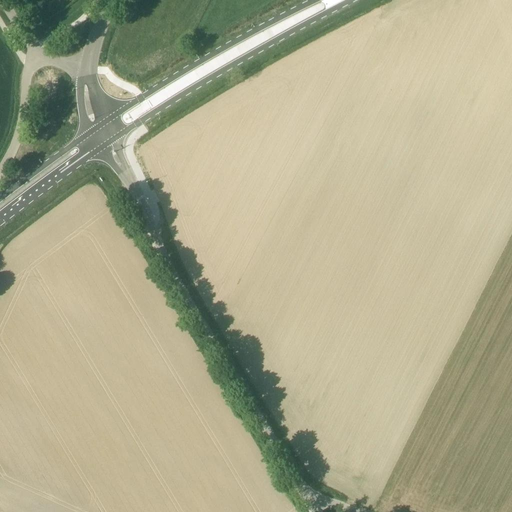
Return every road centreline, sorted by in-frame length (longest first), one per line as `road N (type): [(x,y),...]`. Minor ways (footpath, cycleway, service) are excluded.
road 1 (unclassified): [(305,495),(172,274),(125,172)]
road 2 (primary): [(115,138),(344,0)]
road 3 (primary): [(316,0),(108,121)]
road 4 (primary): [(0,224),(100,148)]
